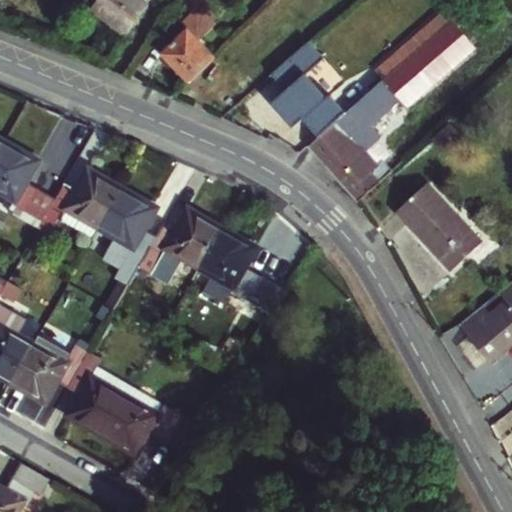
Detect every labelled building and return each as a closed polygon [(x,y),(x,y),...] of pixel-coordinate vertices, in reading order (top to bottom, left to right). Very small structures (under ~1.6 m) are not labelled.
[(151,0),(102,0),(96,9),(128,32),(151,0)] [(153,45),(190,81),(216,56),(179,20),(153,45)] [(384,80),(363,99),(351,109),(309,146),(343,182),(359,201),(381,181),(373,172),(380,166),(368,151),(399,124),(396,120),(478,50),(455,25),(387,84),(384,80)] [(310,40),(271,74),(286,90),(271,103),(293,128),(303,119),(320,137),(346,114),(330,95),(327,98),(306,74),(324,59),(310,40)] [(0,157),(9,142),(0,137),(0,157)] [(9,142),(0,157),(0,188),(20,200),(14,211),(44,228),(56,207),(60,198),(31,182),(42,161),(9,142)] [(60,198),(56,207),(67,214),(64,219),(99,238),(105,227),(126,189),(93,170),(81,191),(69,184),(60,198)] [(484,244),(430,185),(400,213),(453,272),(484,244)] [(126,189),(105,227),(138,247),(135,252),(148,260),(162,237),(148,229),(160,208),(126,189)] [(170,248),(204,268),(226,230),(191,209),(179,230),(169,224),(162,237),(148,260),(143,268),(155,275),(170,248)] [(234,291),(270,312),(284,290),(247,268),(259,248),(226,230),(204,268),(237,286),(234,291)] [(511,282),(461,323),(472,336),(491,360),(494,363),(511,347),(511,282)] [(0,375),(15,385),(37,347),(3,328),(7,321),(0,317),(0,375)] [(491,360),(472,336),(461,346),(479,370),(491,360)] [(73,390),(93,355),(82,348),(71,367),(37,347),(15,385),(50,405),(61,384),(73,390)] [(73,418),(106,437),(134,389),(102,370),(107,363),(93,355),(73,390),(84,397),(73,418)] [(134,389),(106,437),(140,457),(152,436),(181,453),(196,426),(134,389)] [(9,493),(0,487),(0,511),(20,511),(25,503),(31,506),(38,495),(44,498),(53,481),(25,465),(9,493)]
